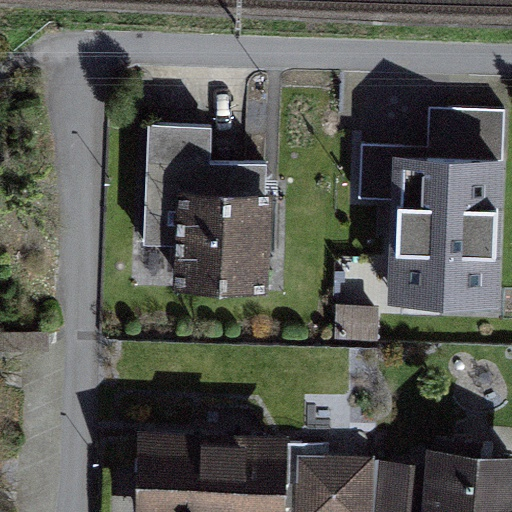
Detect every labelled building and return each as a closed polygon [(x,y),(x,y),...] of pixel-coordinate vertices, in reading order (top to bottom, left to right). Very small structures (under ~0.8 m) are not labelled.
[(503,177),(419,174),(413,306),(498,309),(503,177)] [(285,215),(194,209),(188,298),(279,304),(285,215)] [(339,335),(379,337),(382,299),(341,296),(339,335)] [(372,511),(377,469),(160,446),(153,511),(372,511)] [(511,511),(511,481),(388,468),(383,511),(511,511)]
